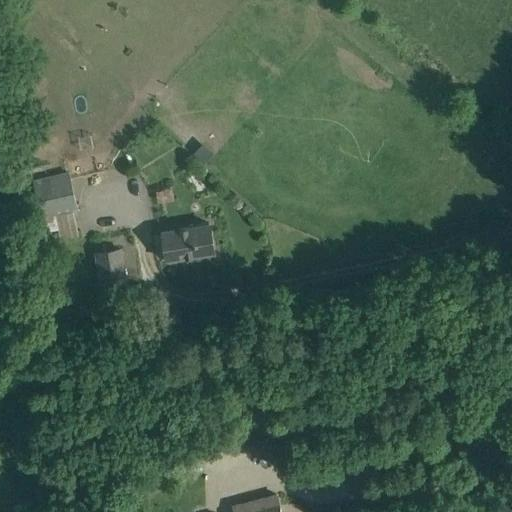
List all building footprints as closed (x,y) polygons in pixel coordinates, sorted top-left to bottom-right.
[(78,209),(70,171),(34,179),(42,218),(56,214),(61,238),(79,234),(73,210),(78,209)] [(214,251),(211,231),(209,224),(163,232),(167,258),(214,251)] [(121,247),(95,251),(100,287),(127,283),(121,247)] [(48,286),(42,286),(34,288),(40,322),(81,316),(77,291),(50,296),(48,286)] [(325,457),(329,478),(359,471),(355,451),(325,457)] [(172,454),(172,469),(204,469),(204,454),(172,454)] [(233,505),(235,511),(281,511),(276,494),(233,505)]
